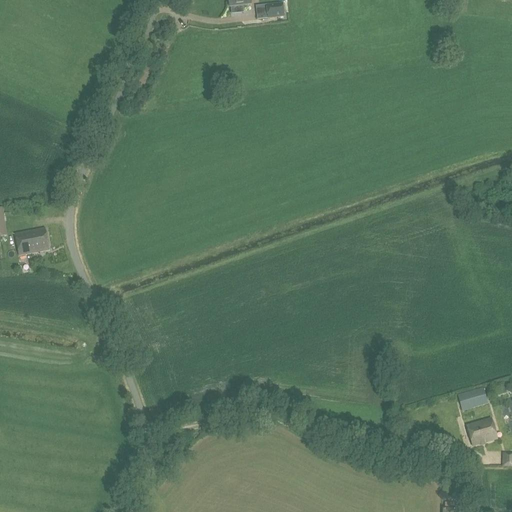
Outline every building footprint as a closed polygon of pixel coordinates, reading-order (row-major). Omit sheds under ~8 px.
[(282,1),(266,3),(268,16),(284,14),(282,1)] [(45,229),(15,234),(20,256),(50,251),(45,229)] [(483,389),(458,396),(462,412),(488,404),(483,389)] [(486,445),(486,443),(497,440),(491,419),(467,426),(472,446),(480,444),(481,447),(486,445)] [(511,454),(503,454),(503,467),(511,466),(511,454)] [(445,503),(444,511),(454,511),(454,504),(445,503)]
